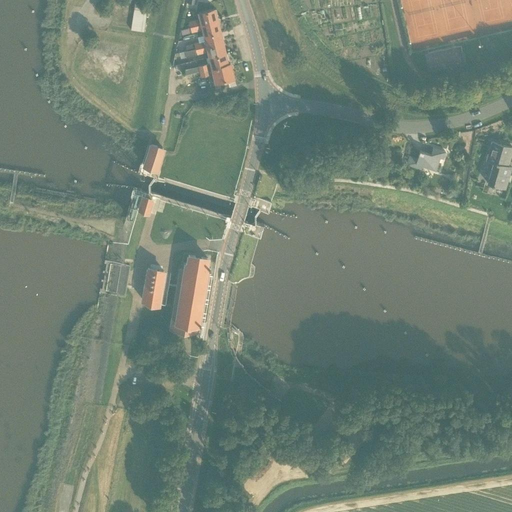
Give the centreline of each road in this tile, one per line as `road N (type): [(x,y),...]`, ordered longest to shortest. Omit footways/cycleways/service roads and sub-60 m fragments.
road 1 (secondary): [(204,385),(263,104)]
road 2 (tertiary): [(511,99),(417,127),(263,104)]
road 3 (unclassified): [(75,511),(121,369)]
road 4 (unknown): [(161,145),(178,101),(263,87)]
road 5 (secondary): [(182,511),(204,385)]
